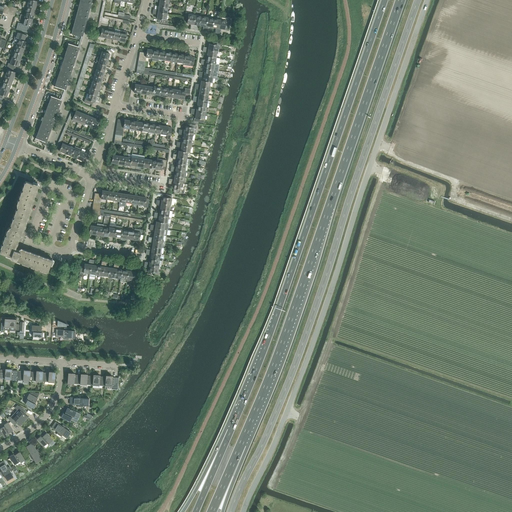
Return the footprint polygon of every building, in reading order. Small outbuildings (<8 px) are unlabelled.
[(73,26),(71,34),(82,36),(83,29),(85,22),(87,15),(89,7),(90,0),(79,0),(79,5),(77,12),(75,19),(73,26)] [(36,8),(23,4),(23,7),(27,7),(26,12),(34,14),(36,8)] [(21,14),(19,17),(32,20),(34,14),(26,12),(24,16),(21,14)] [(167,14),(153,12),(152,14),(157,15),(157,19),(158,19),(166,20),(167,14)] [(217,33),(220,16),(214,15),(213,19),(212,27),(216,28),(215,33),(217,33)] [(196,25),(200,25),(201,17),(195,16),(193,29),(195,30),(196,25)] [(220,16),(217,33),(220,34),(221,29),(225,29),(225,24),(229,24),(230,18),(220,16)] [(32,20),(19,17),(19,20),(23,20),(22,24),(29,26),(31,27),(32,20)] [(208,27),(212,27),(213,19),(207,18),(205,31),(207,32),(208,27)] [(22,24),(18,23),(16,29),(27,32),(29,26),(22,24)] [(106,38),(112,39),(114,31),(114,29),(108,28),(108,30),(106,38)] [(18,39),(25,41),(27,36),(17,32),(14,38),(18,39)] [(12,44),(24,48),(27,42),(25,41),(18,39),(17,43),(13,41),(12,44)] [(203,47),(203,49),(217,52),(218,45),(220,45),(220,43),(211,41),(210,44),(209,44),(208,48),(203,47)] [(68,43),(54,87),(64,90),(78,47),(68,43)] [(24,48),(12,44),(11,47),(15,47),(14,51),(22,54),(24,48)] [(207,56),(216,58),(217,52),(203,49),(203,52),(208,53),(207,56)] [(12,56),(9,54),(7,56),(20,61),(22,54),(14,51),(12,56)] [(100,58),(108,60),(110,54),(102,51),(100,58)] [(184,55),(183,63),(183,65),(193,67),(194,57),(191,57),(191,56),(189,56),(189,55),(188,54),(186,54),(185,54),(185,55),(184,55)] [(9,64),(16,66),(18,67),(20,61),(7,56),(7,59),(11,59),(10,64),(9,64)] [(96,63),(98,64),(106,66),(108,60),(100,58),(98,57),(96,63)] [(205,69),(214,70),(215,64),(201,62),(201,64),(206,65),(205,69)] [(7,69),(14,72),(16,66),(9,64),(10,64),(8,63),(6,69),(7,70),(7,69)] [(96,70),(104,72),(106,66),(98,64),(96,70)] [(2,72),(1,74),(13,79),(16,72),(14,72),(7,69),(7,70),(6,74),(2,72)] [(94,76),(102,78),(104,72),(96,70),(94,76)] [(4,78),(3,82),(11,85),(13,79),(1,74),(0,77),(4,78)] [(204,78),(203,81),(210,82),(212,83),(213,76),(199,74),(199,77),(204,78)] [(92,82),(100,84),(102,78),(94,76),(92,82)] [(0,85),(0,87),(9,91),(11,85),(3,82),(1,86),(0,85)] [(98,90),(100,84),(92,82),(91,88),(98,90)] [(200,90),(199,93),(208,95),(209,89),(195,86),(195,89),(200,90)] [(0,89),(0,90),(0,94),(5,97),(7,97),(9,91),(0,87),(0,89)] [(89,94),(97,96),(98,90),(91,88),(89,94)] [(97,96),(89,94),(87,100),(93,102),(95,102),(97,96)] [(37,131),(35,138),(42,141),(41,143),(43,144),(45,145),(46,142),(45,142),(48,135),(50,128),(53,121),(55,114),(58,107),(61,100),(51,96),(48,103),(45,110),(43,117),(40,124),(37,131)] [(198,102),(197,106),(206,107),(207,101),(193,99),(193,101),(198,102)] [(78,123),(79,121),(82,113),(76,111),(72,120),(78,123)] [(205,114),(191,111),(191,114),(196,115),(195,118),(197,119),(203,120),(204,120),(205,114)] [(79,121),(84,123),(88,116),(82,113),(79,121)] [(93,118),(88,116),(84,123),(90,126),(93,118)] [(93,118),(90,126),(96,128),(99,120),(93,118)] [(183,139),(192,140),(193,134),(179,132),(178,134),(183,135),(183,139)] [(59,151),(65,154),(68,146),(62,143),(59,151)] [(181,148),(181,151),(188,153),(190,153),(191,146),(177,144),(176,147),(181,148)] [(65,154),(71,156),(74,148),(68,146),(65,154)] [(71,156),(76,158),(80,151),(74,148),(71,156)] [(80,151),(76,158),(82,161),(86,153),(80,151)] [(177,163),(186,165),(187,159),(173,156),(172,159),(177,160),(177,163)] [(163,162),(156,161),(155,169),(162,170),(162,166),(166,167),(167,160),(163,160),(163,162)] [(175,172),(175,176),(184,177),(185,171),(171,169),(170,171),(175,172)] [(16,261),(47,273),(51,261),(21,250),(22,247),(15,245),(19,234),(21,234),(30,208),(29,208),(37,185),(25,181),(17,204),(18,204),(9,230),(7,230),(0,249),(0,253),(11,257),(11,256),(17,259),(16,261)] [(169,181),(168,184),(173,185),(173,188),(182,190),(183,184),(169,181)] [(157,200),(156,203),(170,205),(173,205),(174,199),(171,198),(163,197),(162,197),(162,201),(157,200)] [(161,206),(160,210),(169,211),(170,205),(156,203),(156,205),(161,206)] [(169,211),(160,210),(160,213),(155,213),(154,215),(171,218),(172,211),(169,211)] [(167,223),(170,224),(171,218),(154,215),(154,217),(159,218),(158,222),(167,223)] [(167,223),(158,222),(156,222),(156,225),(151,225),(150,227),(167,230),(168,224),(167,223)] [(154,234),(156,234),(163,236),(166,236),(167,230),(150,227),(150,229),(155,230),(154,234)] [(135,229),(134,232),(133,240),(139,241),(140,233),(142,233),(143,230),(135,229)] [(165,242),(162,242),(148,240),(148,242),(153,243),(152,247),(161,248),(164,248),(165,242)] [(150,259),(159,260),(160,254),(146,252),(146,254),(151,255),(150,259)] [(83,273),(90,274),(92,260),(89,260),(88,265),(85,264),(84,265),(83,273)] [(102,276),(104,262),(102,262),(101,267),(97,266),(96,275),(102,276)] [(108,277),(114,278),(117,264),(114,264),(113,269),(110,268),(108,277)] [(158,267),(144,264),(144,267),(149,268),(148,272),(157,273),(158,267)] [(121,279),(127,280),(129,266),(127,266),(126,271),(122,270),(121,279)] [(10,328),(11,318),(4,317),(5,318),(4,323),(1,323),(1,331),(4,331),(4,330),(10,331),(10,328)] [(17,318),(11,318),(10,328),(15,328),(15,330),(19,330),(19,322),(16,322),(16,318),(17,318)] [(37,338),(37,337),(42,337),(43,332),(41,332),(42,326),(32,325),(31,330),(33,330),(33,337),(33,338),(37,338)] [(63,337),(63,339),(69,340),(69,338),(74,338),(75,331),(69,330),(69,328),(64,328),(64,330),(56,329),(56,330),(57,330),(56,336),(56,337),(63,337)] [(5,370),(4,379),(12,380),(12,381),(17,382),(17,380),(18,371),(15,371),(12,370),(10,370),(10,369),(5,369),(5,370)] [(18,371),(17,380),(30,381),(30,372),(30,371),(26,370),(26,371),(18,371)] [(30,372),(30,381),(42,382),(43,373),(43,372),(38,371),(38,372),(30,372)] [(43,373),(42,382),(45,382),(55,383),(55,372),(51,372),(51,373),(49,373),(45,373),(43,373)] [(67,384),(80,384),(81,375),(75,375),(75,374),(68,373),(67,384)] [(80,384),(92,385),(93,376),(87,376),(87,375),(81,374),(81,375),(80,384)] [(92,385),(105,386),(106,377),(100,376),(100,375),(93,375),(93,376),(92,385)] [(106,377),(105,386),(118,387),(119,378),(112,377),(112,376),(106,376),(106,377)] [(25,404),(34,409),(36,404),(35,404),(38,398),(37,398),(40,393),(30,392),(29,394),(27,398),(28,398),(28,400),(25,404)] [(83,396),(84,396),(78,396),(78,398),(71,397),(70,398),(71,398),(70,404),(78,405),(77,407),(78,407),(82,407),(83,407),(83,405),(88,406),(89,398),(83,398),(83,396)] [(17,410),(14,413),(17,415),(24,422),(28,417),(25,415),(24,413),(26,411),(21,407),(17,405),(15,407),(15,409),(17,410)] [(63,413),(61,417),(67,420),(67,421),(68,422),(69,421),(70,421),(70,420),(72,417),(78,420),(81,414),(67,408),(64,414),(63,413)] [(10,416),(7,419),(14,424),(16,422),(20,426),(19,426),(20,426),(24,422),(17,415),(14,413),(11,417),(10,416)] [(0,436),(3,435),(4,438),(8,435),(8,434),(13,430),(8,422),(4,425),(5,426),(3,427),(0,428),(0,436)] [(57,434),(61,436),(61,437),(62,435),(67,438),(71,432),(66,429),(67,428),(67,427),(63,424),(63,425),(62,426),(56,422),(55,422),(56,422),(52,428),(52,427),(52,428),(58,432),(57,434)] [(37,439),(43,446),(48,442),(49,443),(53,440),(46,433),(42,437),(41,436),(37,439)] [(27,447),(26,447),(30,454),(28,455),(29,455),(31,459),(33,458),(36,463),(42,459),(39,454),(41,453),(41,454),(41,453),(38,449),(36,450),(33,443),(32,444),(27,447)] [(13,454),(9,456),(14,465),(20,461),(21,463),(25,460),(20,452),(14,455),(13,454)] [(8,467),(4,461),(3,461),(4,462),(0,463),(0,468),(1,471),(0,472),(3,476),(2,477),(3,477),(4,476),(7,480),(13,477),(10,472),(12,471),(9,466),(9,467),(8,467)]
